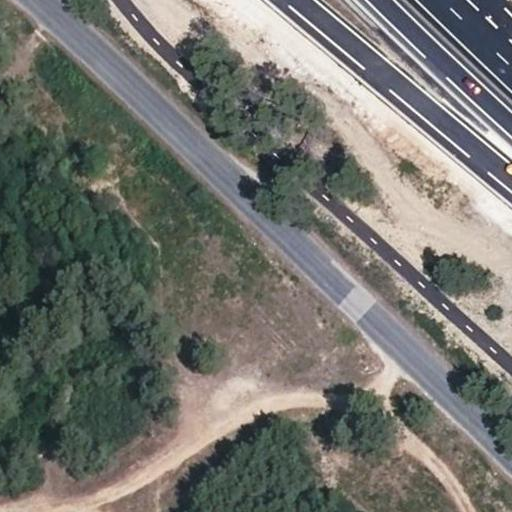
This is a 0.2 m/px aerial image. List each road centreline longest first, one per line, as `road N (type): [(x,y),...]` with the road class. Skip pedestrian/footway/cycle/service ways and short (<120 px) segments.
road 1 (tertiary): [(511,458),(38,0)]
road 2 (track): [(74,508),(270,403),(319,399),(417,368)]
road 3 (primary): [(294,0),(511,182)]
road 4 (primary): [(375,0),(511,123)]
road 5 (track): [(382,377),(385,404),(399,426),(469,511)]
